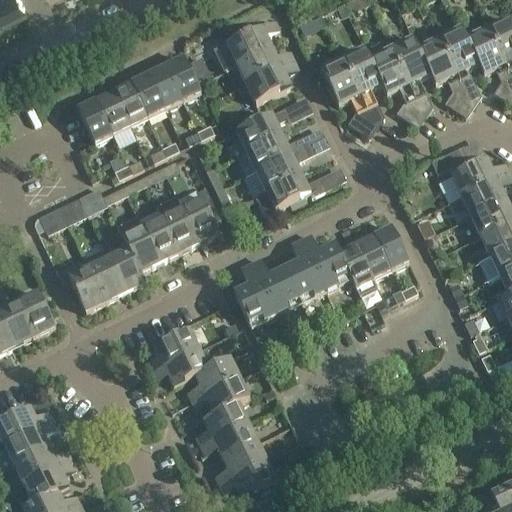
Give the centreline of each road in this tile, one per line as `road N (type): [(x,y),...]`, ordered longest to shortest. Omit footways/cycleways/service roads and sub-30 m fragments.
road 1 (residential): [(78,351),(348,211),(371,189)]
road 2 (secondary): [(0,90),(175,0)]
road 3 (unclassified): [(341,511),(511,428)]
road 4 (residential): [(161,511),(124,419),(78,351)]
road 5 (residential): [(371,189),(337,148),(283,32)]
road 6 (residential): [(371,189),(388,167),(475,130),(511,144)]
road 7 (residential): [(78,351),(19,225)]
